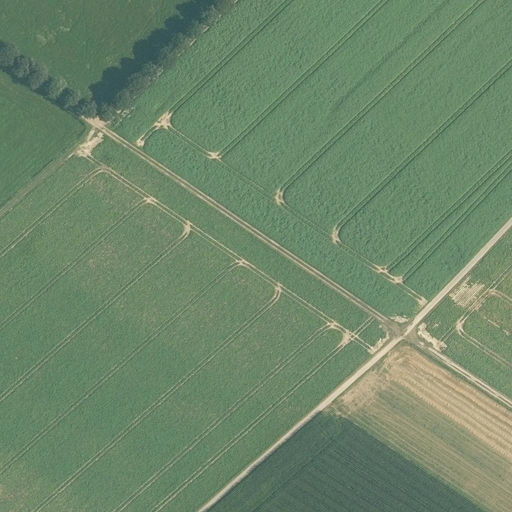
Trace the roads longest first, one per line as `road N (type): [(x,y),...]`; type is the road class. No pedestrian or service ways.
road 1 (track): [(0,59),(511,410)]
road 2 (track): [(511,236),(224,511)]
road 3 (track): [(238,0),(0,223)]
